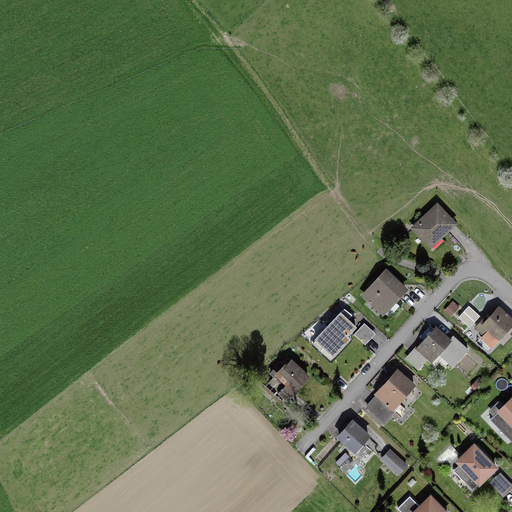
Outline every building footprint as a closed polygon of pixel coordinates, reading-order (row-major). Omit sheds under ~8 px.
[(437,235),(439,237),(453,223),(436,206),(413,228),(428,243),(437,235)] [(391,299),(393,301),(404,289),(387,273),(374,287),(372,285),(363,295),(380,311),(391,299)] [(329,311),(334,315),(341,308),(337,303),(329,311)] [(486,320),(484,318),(475,327),(483,335),(480,337),(490,346),(511,322),(511,321),(498,308),(486,320)] [(332,336),(339,342),(354,326),(344,317),(348,313),(343,309),(319,335),(326,342),(332,336)] [(435,327),(416,349),(427,358),(432,352),(436,355),(449,340),(435,327)] [(276,393),(286,402),(296,391),(295,390),(307,377),(291,362),(286,367),(280,362),(270,373),(280,382),(282,379),(286,383),(282,388),(281,387),(276,393)] [(324,374),(335,385),(341,377),(331,367),(324,374)] [(412,385),(396,371),(375,395),(377,397),(367,408),(383,422),(399,404),(396,403),(412,385)] [(503,416),(498,421),(511,436),(511,399),(511,398),(498,411),(503,416)] [(367,435),(351,421),(338,436),(352,448),(357,442),(359,444),(361,443),(362,444),(367,437),(366,436),(367,435)] [(421,436),(414,444),(418,449),(426,440),(421,436)] [(494,467),(473,445),(457,461),(460,463),(453,470),(464,482),(471,475),(478,483),(494,467)] [(398,473),(405,466),(388,450),(382,458),(398,473)] [(510,487),(497,474),(489,483),(501,495),(510,487)] [(444,511),(430,497),(419,507),(409,496),(398,507),(402,511),(444,511)]
